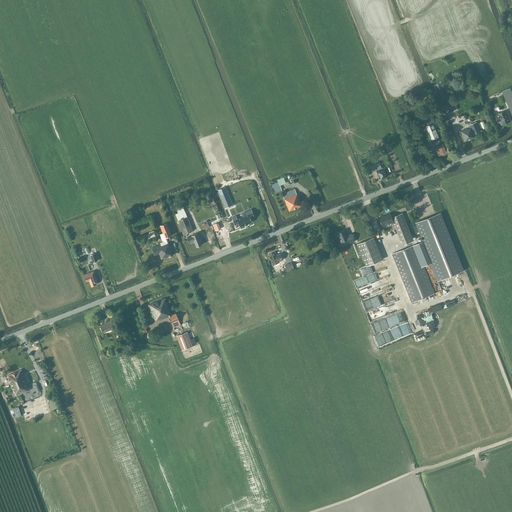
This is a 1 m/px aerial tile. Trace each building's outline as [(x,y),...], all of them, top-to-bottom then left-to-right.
[(454,111),(443,82),(433,86),(445,114),(454,111)] [(511,86),(502,91),(511,113),(511,86)] [(506,110),(495,114),(498,122),(500,122),(502,125),(511,121),(506,110)] [(476,122),(469,125),(470,128),(467,129),(460,131),(465,142),(475,138),(473,135),(480,132),(476,122)] [(425,127),(423,128),(424,131),(425,131),(426,134),(428,133),(429,136),(431,140),(433,139),(439,137),(433,123),(430,124),(425,126),(425,127)] [(440,157),(449,153),(447,148),(446,145),(436,149),(437,151),(440,157)] [(375,165),(373,166),(375,171),(376,171),(379,179),(388,176),(384,167),(381,168),(380,165),(376,167),(375,165)] [(278,182),(271,185),(272,188),(274,193),(282,191),(280,185),(279,182),(278,182)] [(228,205),(232,203),(225,187),(218,190),(226,209),(229,208),(228,205)] [(289,212),(302,206),(299,197),(298,197),(295,189),(282,194),(289,212)] [(241,200),(249,197),(247,190),(239,193),(241,200)] [(248,215),(243,216),(237,219),(236,216),(232,217),(235,225),(239,223),(240,227),(244,225),(245,226),(248,224),(252,222),(251,218),(254,217),(251,210),(246,212),(248,215)] [(178,213),(175,214),(178,221),(184,235),(193,231),(187,217),(185,211),(178,213)] [(394,221),(393,221),(390,214),(379,218),(382,227),(390,223),(391,225),(394,224),(402,245),(413,241),(402,213),(393,217),(394,221)] [(440,213),(415,223),(423,242),(422,242),(435,275),(436,277),(438,281),(464,271),(453,243),(440,213)] [(224,221),(213,224),(217,239),(228,236),(227,230),(221,232),(221,230),(228,227),(227,223),(225,223),(224,221)] [(167,224),(160,226),(165,239),(172,236),(167,224)] [(338,234),(335,235),(339,243),(341,242),(344,241),(346,245),(355,241),(352,234),(347,236),(344,230),(337,233),(338,234)] [(147,242),(156,238),(153,231),(149,233),(150,235),(145,237),(147,242)] [(198,234),(197,233),(191,236),(187,238),(189,243),(194,241),(196,247),(202,245),(201,241),(202,241),(203,241),(200,234),(198,234)] [(373,237),(357,244),(366,267),(383,260),(373,237)] [(152,249),(153,250),(154,255),(159,253),(161,259),(165,257),(165,258),(169,257),(173,255),(168,242),(153,248),(152,249)] [(422,242),(415,245),(434,293),(442,291),(440,287),(436,277),(435,275),(422,242)] [(411,303),(434,293),(415,245),(392,254),(411,303)] [(276,255),(275,251),(269,254),(273,265),(274,267),(277,265),(277,263),(279,262),(279,261),(283,260),(280,253),(276,255)] [(287,272),(294,270),(292,263),(285,265),(287,272)] [(362,275),(371,273),(369,267),(361,270),(362,275)] [(95,285),(98,283),(96,279),(98,278),(95,272),(94,272),(94,271),(84,275),(86,281),(89,281),(91,286),(92,286),(93,286),(95,286),(95,285)] [(374,276),(355,280),(356,286),(375,281),(374,276)] [(357,289),(359,294),(372,288),(371,285),(368,287),(367,285),(357,289)] [(395,289),(361,300),(364,310),(398,299),(395,289)] [(165,299),(149,305),(155,321),(160,319),(160,320),(169,317),(173,328),(180,325),(176,313),(171,315),(165,299)] [(104,324),(100,326),(103,333),(114,329),(111,320),(104,323),(104,324)] [(176,337),(182,351),(193,347),(187,333),(176,337)] [(21,370),(7,376),(14,393),(15,392),(16,396),(23,393),(24,394),(26,393),(26,392),(29,390),(21,370)] [(53,400),(48,402),(51,410),(60,407),(57,399),(53,400)] [(23,414),(25,420),(38,416),(36,410),(23,414)]
